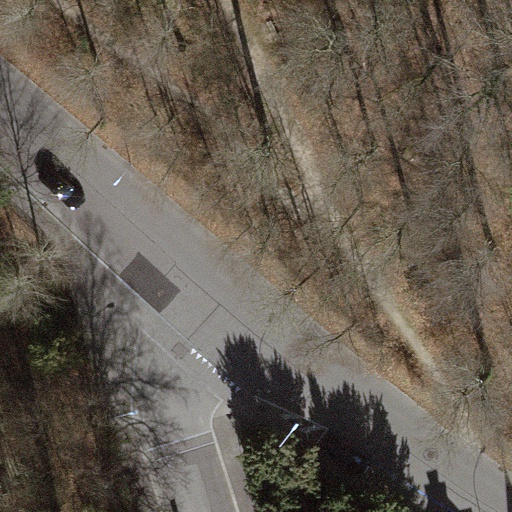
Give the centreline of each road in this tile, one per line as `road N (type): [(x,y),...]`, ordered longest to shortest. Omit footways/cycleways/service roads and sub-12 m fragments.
road 1 (residential): [(119,218),(319,391),(508,511)]
road 2 (residential): [(205,511),(119,218)]
road 3 (residential): [(0,113),(119,218)]
